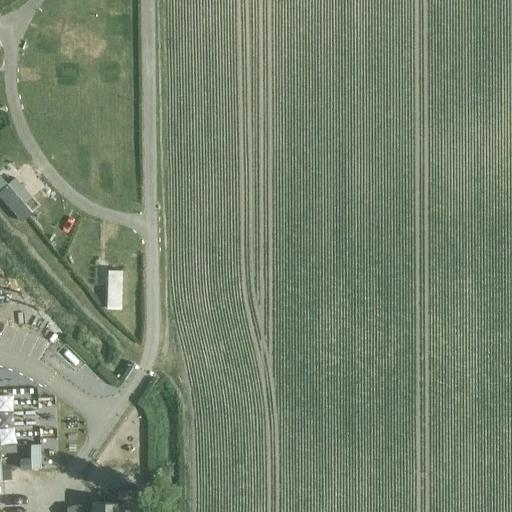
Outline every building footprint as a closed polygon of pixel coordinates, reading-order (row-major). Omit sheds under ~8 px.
[(0,211),(12,228),(28,216),(0,177),(0,211)] [(108,271),(107,309),(122,309),(123,272),(108,271)] [(0,439),(13,439),(12,391),(0,391),(0,439)] [(50,448),(50,397),(37,397),(38,448),(50,448)] [(142,489),(119,488),(119,500),(142,500),(142,489)] [(68,507),(67,511),(118,511),(119,503),(93,502),(93,508),(68,507)]
